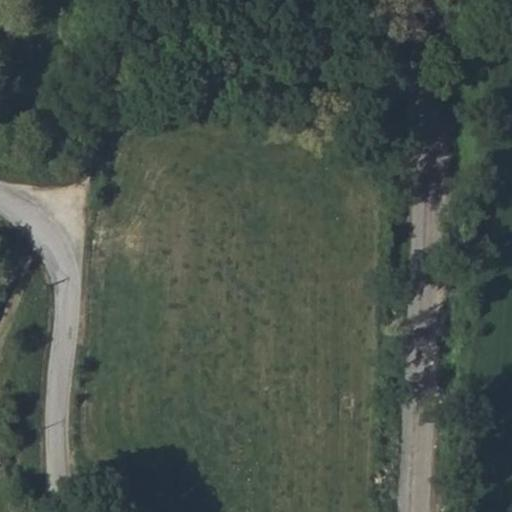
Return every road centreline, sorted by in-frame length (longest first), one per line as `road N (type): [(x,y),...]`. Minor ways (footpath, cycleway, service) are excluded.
road 1 (unclassified): [(441,0),(414,511)]
road 2 (unclassified): [(62,511),(55,436),(64,283),(47,238),(0,198)]
